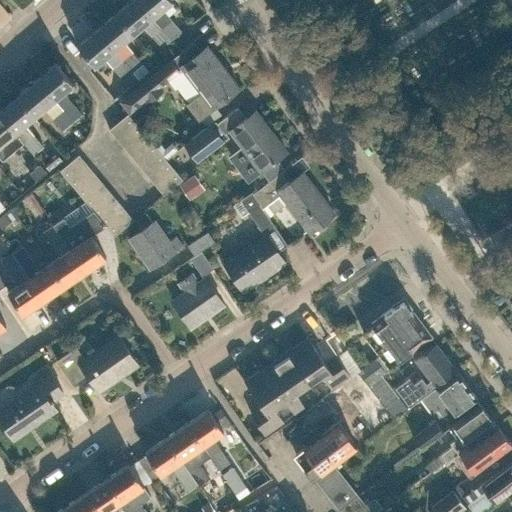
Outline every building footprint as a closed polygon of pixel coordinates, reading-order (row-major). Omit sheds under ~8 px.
[(161,46),(170,38),(138,0),(127,0),(115,11),(132,32),(142,24),(161,46)] [(138,0),(170,38),(180,30),(161,7),(169,0),(138,0)] [(121,41),(132,32),(115,11),(96,27),(132,71),(142,63),(131,49),(129,51),(121,41)] [(132,71),(96,27),(76,43),(85,54),(93,64),(103,56),(123,79),(132,71)] [(185,103),(197,117),(201,114),(238,86),(206,45),(181,64),(182,67),(179,69),(170,59),(120,100),(128,109),(145,95),(149,100),(162,89),(159,85),(167,79),(174,88),(176,87),(187,101),(185,103)] [(85,54),(80,58),(88,68),(93,64),(85,54)] [(55,62),(35,79),(71,122),(82,113),(63,91),(72,83),(55,62)] [(16,94),(33,115),(43,107),(62,129),(71,122),(35,79),(16,94)] [(0,107),(0,113),(33,154),(43,145),(24,123),(33,115),(16,94),(0,107)] [(210,122),(183,143),(196,161),(224,139),(223,139),(228,136),(225,131),(229,128),(242,146),(230,155),(247,178),(286,150),(254,108),(244,116),(236,106),(216,122),(215,120),(211,123),(210,122)] [(216,106),(200,118),(206,125),(221,114),(216,106)] [(33,154),(0,113),(0,142),(5,139),(24,162),(33,154)] [(116,138),(135,122),(127,113),(109,128),(116,138)] [(135,122),(116,138),(124,147),(143,131),(135,122)] [(143,131),(124,147),(132,156),(150,141),(143,131)] [(150,141),(132,156),(140,165),(158,150),(150,141)] [(158,150),(140,165),(148,175),(166,159),(158,150)] [(55,151),(43,161),(49,169),(62,159),(55,151)] [(60,170),(68,179),(86,163),(79,154),(60,170)] [(148,175),(156,184),(174,169),(166,159),(148,175)] [(39,162),(29,171),(36,179),(46,170),(39,162)] [(75,188),(94,172),(86,163),(68,179),(75,188)] [(182,178),(174,169),(156,184),(163,193),(182,178)] [(250,191),(261,207),(280,193),(308,230),(332,211),(301,170),(288,180),(280,170),(253,192),(251,190),(250,191)] [(102,181),(94,172),(75,188),(83,197),(102,181)] [(189,198),(205,188),(194,173),(179,183),(189,198)] [(110,190),(102,181),(83,197),(91,206),(110,190)] [(91,206),(93,208),(99,216),(118,200),(110,190),(91,206)] [(239,198),(232,203),(241,217),(248,212),(261,231),(272,224),(261,207),(250,191),(239,198)] [(99,216),(106,224),(107,225),(125,209),(118,200),(99,216)] [(52,223),(84,269),(105,255),(91,234),(106,224),(99,216),(93,208),(71,223),(65,215),(52,223)] [(125,209),(107,225),(115,234),(133,218),(125,209)] [(141,228),(129,236),(150,266),(181,245),(174,235),(168,240),(154,219),(152,221),(146,212),(135,219),(141,228)] [(4,213),(0,215),(0,224),(2,227),(10,220),(4,213)] [(84,269),(52,223),(42,230),(58,255),(48,261),(63,283),(84,269)] [(207,229),(187,244),(193,254),(214,240),(207,229)] [(264,234),(224,262),(242,288),(282,260),(264,234)] [(63,283),(48,261),(38,268),(22,244),(11,251),(43,297),(63,283)] [(200,250),(190,257),(201,274),(213,267),(200,250)] [(43,297),(11,251),(0,258),(16,283),(6,290),(21,312),(43,297)] [(185,290),(171,299),(189,325),(222,302),(204,276),(197,281),(191,272),(178,281),(185,290)] [(320,398),(355,444),(356,444),(392,416),(393,417),(407,407),(381,373),(402,357),(401,356),(430,335),(403,299),(372,322),(374,325),(364,332),(379,353),(368,361),(359,368),(350,375),(320,398)] [(76,346),(56,359),(72,382),(86,373),(98,390),(137,363),(117,335),(84,358),(76,346)] [(285,350),(308,383),(322,373),(331,387),(349,374),(335,354),(324,361),(306,336),(285,350)] [(421,396),(431,387),(430,385),(454,367),(434,342),(414,357),(430,378),(426,381),(423,376),(406,389),(414,401),(421,396)] [(352,357),(345,347),(335,354),(349,374),(350,375),(359,368),(352,357)] [(295,392),(308,383),(285,350),(265,364),(287,397),(285,398),(294,412),(304,405),(295,392)] [(361,351),(352,357),(359,368),(368,361),(361,351)] [(287,397),(265,364),(243,379),(261,404),(249,411),(264,433),(283,420),(273,406),(285,398),(287,397)] [(38,382),(0,408),(0,419),(12,437),(56,407),(50,399),(62,391),(47,369),(35,378),(38,382)] [(432,411),(436,407),(441,414),(450,407),(456,414),(477,398),(456,370),(432,389),(431,388),(421,396),(432,411)] [(430,471),(463,446),(461,443),(493,420),(480,404),(453,423),(460,433),(450,440),(452,443),(425,464),(430,471)] [(207,407),(186,422),(201,443),(218,468),(229,461),(219,446),(218,447),(211,436),(222,429),(207,407)] [(307,443),(293,454),(311,478),(355,444),(337,420),(320,433),(307,443)] [(435,420),(413,436),(421,447),(443,431),(435,420)] [(191,450),(201,443),(186,422),(166,436),(198,482),(208,475),(191,450)] [(464,446),(463,446),(453,453),(469,474),(510,443),(495,423),(464,446)] [(315,425),(301,436),(307,443),(320,433),(315,425)] [(198,482),(166,436),(145,451),(146,452),(160,472),(170,465),(187,490),(198,482)] [(146,452),(138,458),(151,477),(151,478),(160,472),(146,452)] [(138,458),(129,464),(143,483),(151,477),(138,458)] [(488,486),(466,502),(473,511),(476,511),(511,485),(511,458),(484,480),(488,486)] [(151,495),(143,484),(143,483),(129,464),(128,462),(106,476),(131,511),(146,511),(140,502),(151,495)] [(321,487),(340,471),(333,462),(313,477),(321,487)] [(233,465),(222,472),(236,492),(246,485),(233,465)] [(340,471),(321,487),(328,496),(347,481),(340,471)] [(131,511),(106,476),(86,491),(100,511),(131,511)] [(355,490),(347,481),(328,496),(336,505),(355,490)] [(336,505),(338,509),(357,494),(355,490),(336,505)] [(100,511),(86,491),(65,505),(70,511),(100,511)] [(454,491),(433,507),(437,511),(459,511),(466,507),(454,491)] [(357,494),(338,509),(341,511),(353,511),(365,503),(357,494)] [(365,503),(353,511),(373,511),(381,507),(373,497),(365,503)] [(215,511),(209,501),(202,505),(205,511),(215,511)]
